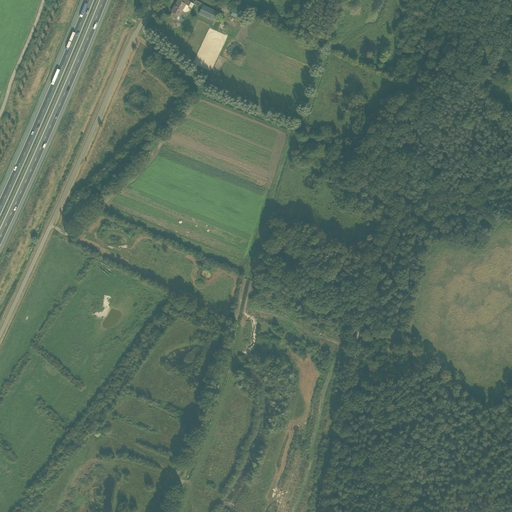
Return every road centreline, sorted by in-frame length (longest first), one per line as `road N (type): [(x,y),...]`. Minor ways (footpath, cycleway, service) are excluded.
road 1 (track): [(445,0),(444,34),(368,290),(324,511)]
road 2 (unclassified): [(0,334),(155,0)]
road 3 (motorway): [(0,241),(103,0)]
road 4 (motorway): [(89,0),(0,202)]
road 5 (unclassified): [(44,0),(0,115)]
